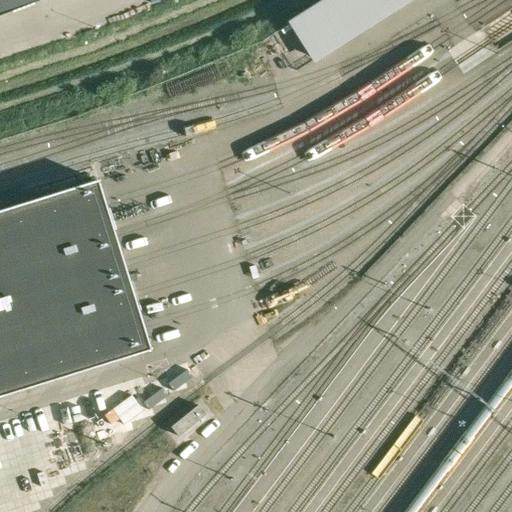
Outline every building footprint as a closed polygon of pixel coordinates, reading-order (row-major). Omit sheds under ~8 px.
[(0,0),(0,13),(34,0),(0,0)] [(314,58),(405,0),(326,0),(291,23),(308,13),(330,47),(313,58),(314,58)] [(0,395),(149,350),(142,326),(132,295),(123,264),(113,234),(104,204),(96,179),(0,208),(0,395)] [(142,271),(147,287),(165,281),(160,265),(142,271)] [(174,423),(188,441),(216,420),(202,402),(174,423)]
